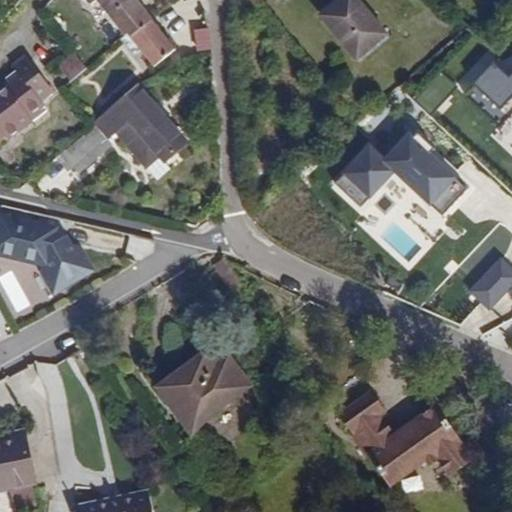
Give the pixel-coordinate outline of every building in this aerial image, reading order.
[(127,34),(148,15),(135,0),(88,0),(90,2),(94,0),(97,0),(124,36),(127,34)] [(358,0),(339,0),(321,15),(358,60),(388,35),(358,0)] [(174,49),(148,15),(127,34),(153,67),(174,49)] [(210,49),(208,30),(196,31),(197,50),(210,49)] [(58,67),(71,82),(88,67),(75,52),(58,67)] [(13,64),(16,69),(19,72),(6,82),(4,84),(7,88),(0,92),(0,141),(6,137),(9,139),(47,110),(41,102),(54,92),(25,55),(13,64)] [(511,74),(509,78),(494,63),(466,92),(500,126),(511,113),(511,74)] [(19,72),(16,69),(4,78),(6,82),(19,72)] [(459,86),(442,71),(416,101),(433,115),(459,86)] [(186,142),(136,85),(93,123),(95,126),(57,158),(68,171),(74,167),(79,173),(112,145),(107,140),(116,132),(147,168),(159,157),(164,161),(186,142)] [(368,146),(334,183),(360,207),(393,171),(441,216),(467,188),(429,153),(434,148),(416,132),(412,137),(408,134),(384,160),(368,146)] [(55,230),(0,217),(0,261),(41,271),(40,276),(54,298),(90,270),(79,250),(51,243),(55,230)] [(243,280),(223,253),(210,262),(231,289),(243,280)] [(511,287),(511,267),(503,259),(471,292),(490,311),(511,287)] [(210,304),(225,292),(205,265),(195,271),(191,275),(210,304)] [(356,334),(352,328),(346,332),(352,338),(356,334)] [(216,366),(207,352),(160,383),(191,429),(201,415),(247,385),(229,358),(216,366)] [(401,428),(400,425),(391,432),(374,409),(381,404),(367,387),(337,411),(368,451),(401,428)] [(434,399),(400,425),(401,428),(421,455),(424,452),(428,457),(438,450),(451,466),(471,451),(458,434),(460,433),(434,399)] [(0,479),(28,473),(24,451),(19,422),(0,425),(0,479)] [(401,428),(368,451),(390,479),(421,455),(401,428)] [(77,511),(150,511),(144,484),(74,498),(77,511)]
